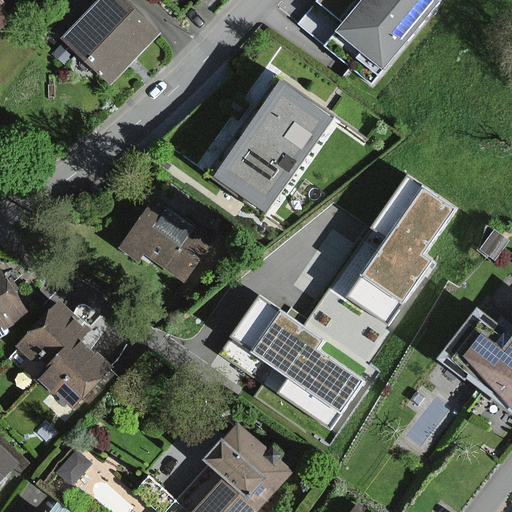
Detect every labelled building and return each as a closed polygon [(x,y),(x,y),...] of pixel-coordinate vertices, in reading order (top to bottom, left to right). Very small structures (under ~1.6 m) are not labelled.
[(117,0),(101,0),(63,41),(104,80),(151,31),(117,0)] [(317,0),(307,12),(383,73),(442,0),(317,0)] [(338,122),(274,81),(217,169),(280,210),(338,122)] [(456,209),(408,176),(372,228),(389,239),(350,298),(389,325),(433,261),(425,255),(456,209)] [(215,251),(159,202),(121,245),(142,264),(162,241),(197,272),(215,251)] [(511,240),(497,230),(485,247),(499,257),(511,240)] [(0,266),(0,265),(0,334),(31,315),(0,266)] [(323,340),(259,297),(231,338),(288,378),(277,394),(334,433),(369,383),(318,348),(323,340)] [(94,329),(60,299),(20,344),(46,366),(37,377),(46,384),(85,339),(94,329)] [(474,332),(449,363),(506,410),(511,402),(511,328),(495,350),(474,332)] [(116,365),(85,339),(46,384),(76,410),(116,365)] [(221,483),(194,511),(255,511),(288,475),(233,425),(199,463),(221,483)] [(0,484),(21,462),(0,443),(0,484)]
